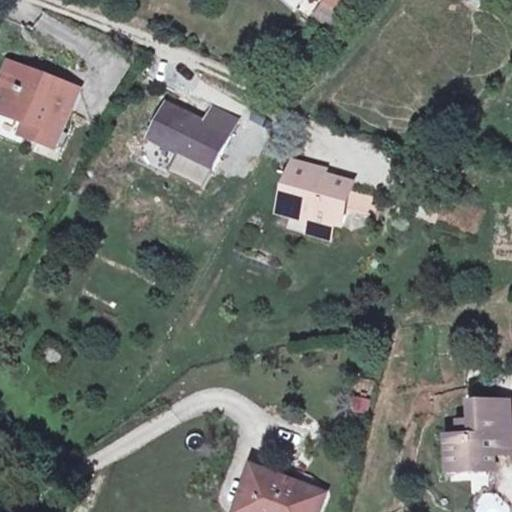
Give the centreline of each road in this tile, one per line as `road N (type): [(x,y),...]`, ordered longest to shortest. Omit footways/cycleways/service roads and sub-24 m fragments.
road 1 (residential): [(37,0),(291,110)]
road 2 (track): [(17,511),(169,406)]
